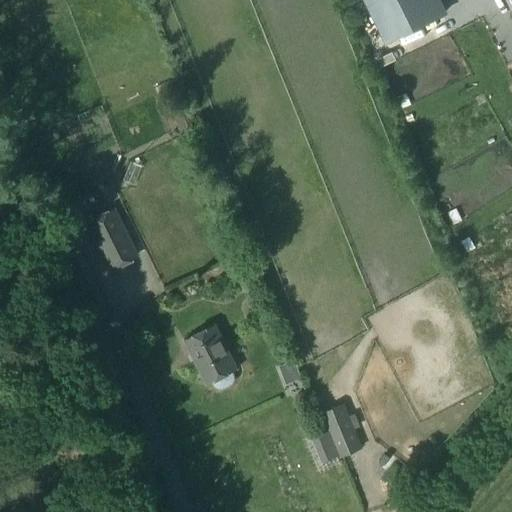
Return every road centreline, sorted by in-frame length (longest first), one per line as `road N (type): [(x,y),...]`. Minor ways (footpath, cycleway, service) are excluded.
road 1 (unknown): [(183,511),(103,309)]
road 2 (track): [(511,394),(401,511)]
